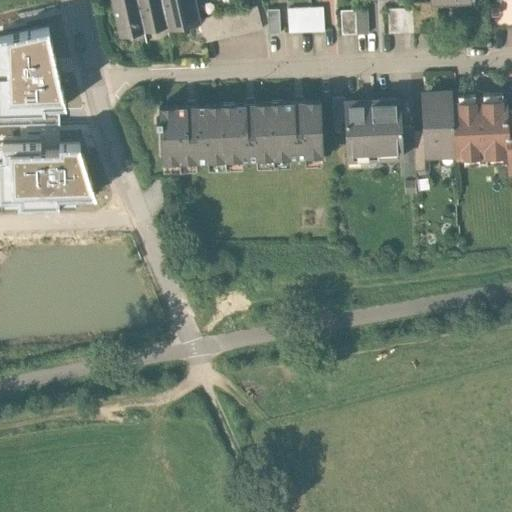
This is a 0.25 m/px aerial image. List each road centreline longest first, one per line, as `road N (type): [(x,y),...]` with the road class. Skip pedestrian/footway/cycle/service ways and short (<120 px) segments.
road 1 (residential): [(95,80),(511,58)]
road 2 (track): [(197,354),(193,380),(172,395),(0,425)]
road 3 (track): [(197,354),(263,511)]
road 4 (residential): [(139,212),(117,222),(0,227)]
road 5 (residential): [(95,80),(139,212)]
